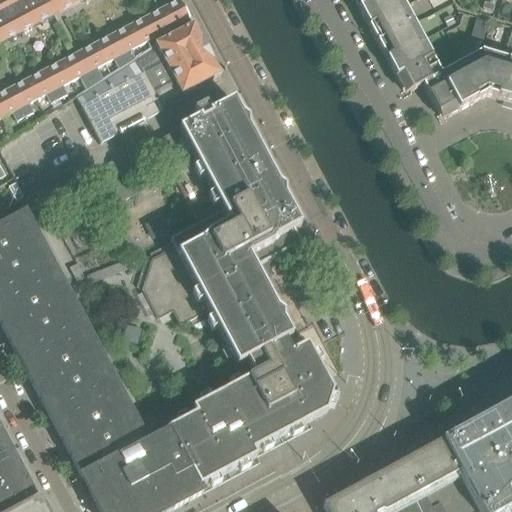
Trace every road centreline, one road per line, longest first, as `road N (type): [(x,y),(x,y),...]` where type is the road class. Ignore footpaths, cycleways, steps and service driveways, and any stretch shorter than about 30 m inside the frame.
road 1 (residential): [(202,0),(364,305),(377,342),(375,399)]
road 2 (residential): [(319,0),(451,236),(483,254),(511,247)]
road 3 (residential): [(0,382),(67,511)]
road 4 (residential): [(511,361),(465,386),(404,402),(375,399)]
